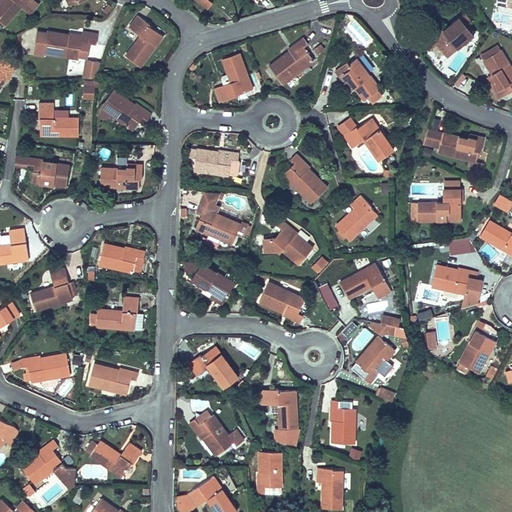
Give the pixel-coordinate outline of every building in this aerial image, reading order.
[(0,0),(0,13),(4,17),(16,0),(0,0)] [(139,56),(161,22),(149,15),(150,13),(136,4),(126,18),(138,26),(124,47),(139,56)] [(445,51),(474,30),(461,13),(443,26),(442,24),(424,37),(429,43),(436,38),(445,51)] [(41,45),(75,49),(78,33),(85,34),(86,27),(64,24),(64,26),(44,23),(41,45)] [(283,73),(312,47),(303,37),(307,32),(301,26),(267,56),(283,73)] [(239,87),(253,81),(236,45),(219,52),(229,76),(217,82),(224,97),(240,90),(239,87)] [(511,64),(501,46),(483,57),(497,80),(492,84),(500,97),(511,88),(511,64)] [(379,79),(354,47),(334,59),(345,73),(348,71),(363,91),(379,79)] [(83,76),(98,78),(99,60),(85,59),(83,76)] [(0,70),(5,73),(8,66),(0,61),(0,70)] [(83,80),(83,99),(95,99),(95,80),(83,80)] [(100,103),(132,124),(140,112),(146,115),(151,107),(133,96),(132,97),(112,84),(100,103)] [(38,116),(77,126),(81,110),(55,103),(58,90),(42,86),(38,101),(41,101),(38,116)] [(356,116),(343,125),(354,138),(365,131),(379,150),(394,139),(378,118),(387,112),(379,102),(371,107),(371,106),(356,116)] [(356,116),(350,109),(337,117),(343,125),(356,116)] [(432,146),(469,154),(470,146),(475,147),(478,131),(462,127),(461,132),(436,127),(432,146)] [(190,164),(225,170),(228,153),(236,154),(236,146),(214,144),(214,146),(193,142),(190,164)] [(310,191),(324,174),(290,143),(285,148),(290,152),(280,164),(310,191)] [(27,163),(28,153),(14,152),(12,162),(27,163)] [(66,157),(28,153),(27,163),(33,164),(32,176),(63,180),(66,157)] [(102,184),(139,186),(140,175),(143,175),(145,162),(128,161),(127,164),(104,162),(102,184)] [(457,184),(456,176),(441,178),(442,185),(457,184)] [(442,185),(443,196),(411,199),(413,219),(437,216),(436,209),(444,209),(444,215),(460,214),(458,197),(457,184),(442,185)] [(351,232),(378,202),(360,186),(350,195),(354,198),(335,217),(351,232)] [(220,196),(201,188),(197,197),(216,205),(220,196)] [(507,212),(511,203),(511,199),(499,192),(492,204),(507,212)] [(216,205),(197,197),(193,205),(200,208),(194,222),(208,228),(204,237),(216,242),(220,233),(229,237),(234,225),(240,228),(245,216),(238,213),(236,216),(216,208),(216,205)] [(315,236),(280,209),(275,215),(282,220),(272,234),(301,255),(315,236)] [(477,228),(511,247),(511,219),(510,224),(486,211),(477,228)] [(0,256),(28,252),(25,239),(21,220),(8,223),(9,236),(0,237),(0,256)] [(141,253),(143,246),(103,236),(98,256),(130,265),(134,251),(141,253)] [(468,237),(447,239),(449,254),(470,252),(468,237)] [(392,278),(377,252),(341,271),(350,287),(372,275),(379,286),(392,278)] [(233,275),(199,255),(182,255),(183,263),(195,263),(190,271),(214,285),(211,289),(224,296),(230,285),(228,283),(233,275)] [(320,255),(310,267),(318,274),(328,262),(320,255)] [(64,261),(50,266),(53,278),(31,286),(37,305),(73,291),(68,277),(70,276),(64,261)] [(472,275),(474,265),(435,261),(431,284),(464,288),(462,303),(474,299),(478,276),(472,275)] [(262,293),(301,311),(304,305),(299,303),(306,288),(271,272),(262,293)] [(141,290),(123,288),(121,302),(96,299),(94,318),(142,325),(145,307),(138,306),(141,290)] [(0,318),(15,309),(6,296),(0,300),(0,318)] [(418,320),(433,317),(431,309),(417,312),(418,320)] [(392,324),(393,317),(382,315),(381,323),(392,324)] [(491,325),(476,318),(455,359),(477,369),(495,335),(495,329),(491,325)] [(346,337),(358,327),(352,320),(340,331),(346,337)] [(424,323),(417,325),(418,333),(419,337),(426,336),(424,323)] [(239,367),(215,335),(203,345),(201,343),(188,353),(202,372),(213,363),(225,378),(239,367)] [(387,360),(395,351),(376,336),(354,362),(355,363),(351,368),(370,384),(379,373),(383,377),(393,365),(387,360)] [(67,345),(22,352),(23,360),(30,360),(32,375),(43,373),(44,378),(47,380),(57,378),(59,376),(59,371),(71,369),(67,345)] [(23,360),(22,352),(13,353),(14,361),(23,360)] [(141,367),(97,355),(90,378),(129,388),(133,372),(140,373),(141,367)] [(492,379),(497,367),(489,364),(484,376),(492,379)] [(301,418),(297,378),(267,379),(268,394),(279,394),(281,418),(301,418)] [(376,395),(392,401),(395,392),(379,386),(376,395)] [(367,438),(365,401),(351,400),(351,393),(342,393),(342,414),(344,414),(344,436),(367,438)] [(193,415),(219,449),(236,435),(216,407),(203,415),(199,410),(193,415)] [(13,417),(2,413),(0,414),(0,440),(6,434),(16,443),(20,424),(13,417)] [(93,446),(127,467),(144,441),(130,432),(122,444),(102,432),(93,446)] [(54,461),(64,454),(57,443),(61,440),(57,434),(21,456),(32,474),(54,461)] [(285,442),(262,441),(262,484),(269,484),(269,476),(285,476),(285,442)] [(350,447),(347,456),(359,459),(361,450),(350,447)] [(64,454),(54,461),(68,481),(75,476),(75,472),(64,454)] [(351,501),(352,461),(328,459),(327,473),(332,473),(330,500),(351,501)] [(234,511),(237,510),(213,476),(186,495),(195,507),(203,501),(210,511),(234,511)] [(0,511),(30,511),(36,503),(21,488),(10,502),(2,494),(0,496),(0,511)] [(140,511),(141,511),(105,489),(92,509),(97,511),(140,511)] [(188,511),(195,507),(186,495),(176,496),(176,507),(179,511),(188,511)]
